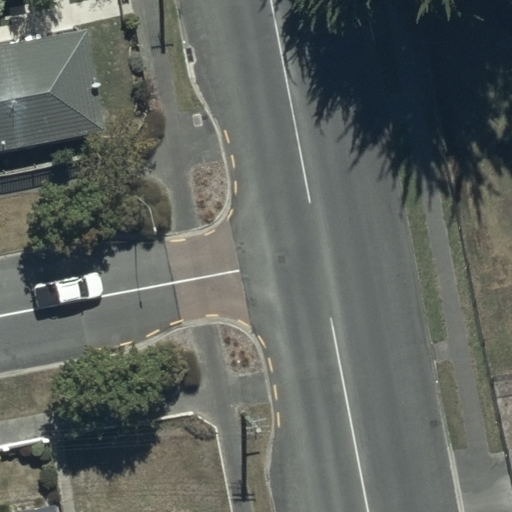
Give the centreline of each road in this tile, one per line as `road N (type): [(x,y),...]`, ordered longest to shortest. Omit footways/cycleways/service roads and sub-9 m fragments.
road 1 (residential): [(0,317),(322,258)]
road 2 (tertiary): [(272,0),(322,258)]
road 3 (tertiary): [(322,258),(370,511)]
